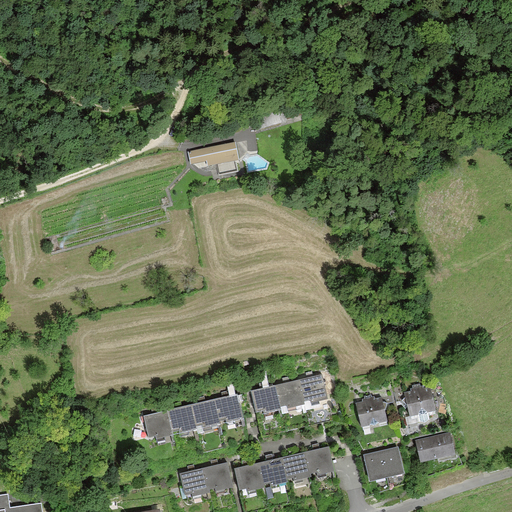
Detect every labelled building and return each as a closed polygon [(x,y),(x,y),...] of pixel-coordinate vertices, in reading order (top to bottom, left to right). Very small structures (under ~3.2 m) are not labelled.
[(283,111),(285,118),(303,113),(301,106),(283,111)] [(283,111),(283,109),(256,117),(259,127),(286,119),(285,118),(283,111)] [(190,152),(191,161),(207,158),(207,162),(237,156),(234,144),(190,152)] [(223,163),(225,174),(240,171),(238,160),(223,163)] [(296,382),(301,402),(325,396),(320,377),(296,382)] [(296,382),(273,388),(278,408),(301,402),(296,382)] [(405,393),(411,416),(406,417),(408,424),(420,421),(425,422),(430,419),(429,415),(437,413),(431,387),(426,388),(425,384),(420,385),(420,384),(413,385),(414,388),(412,389),(412,391),(405,393)] [(273,388),(252,393),(257,413),(278,408),(273,388)] [(356,403),(362,427),(370,425),(375,425),(378,423),(387,421),(385,411),(388,404),(382,401),(381,397),(375,398),(374,396),(372,396),(371,394),(364,395),(365,398),(362,399),(363,401),(356,403)] [(212,400),(217,420),(240,415),(236,395),(212,400)] [(212,400),(191,405),(196,425),(217,420),(212,400)] [(191,405),(167,410),(172,430),(196,425),(191,405)] [(167,410),(144,415),(148,436),(172,430),(167,410)] [(415,439),(420,463),(438,459),(439,462),(456,458),(450,431),(415,439)] [(306,452),(311,473),(317,472),(318,478),(327,476),(327,474),(336,472),(330,446),(306,452)] [(364,454),(370,482),(405,474),(399,446),(364,454)] [(306,452),(283,457),(288,479),(293,478),(295,484),(304,481),(303,478),(312,476),(311,473),(306,452)] [(283,457),(259,462),(264,484),(271,483),(272,488),(280,487),(279,484),(289,482),(288,479),(283,457)] [(215,465),(202,468),(208,494),(211,493),(210,490),(215,489),(216,495),(227,492),(226,489),(234,487),(228,462),(215,465)] [(259,462),(235,468),(240,490),(247,489),(247,492),(265,488),(264,484),(259,462)] [(192,470),(180,473),(185,496),(192,494),(193,497),(208,494),(202,468),(192,470)] [(0,511),(43,511),(42,503),(10,508),(8,494),(0,495),(0,511)]
